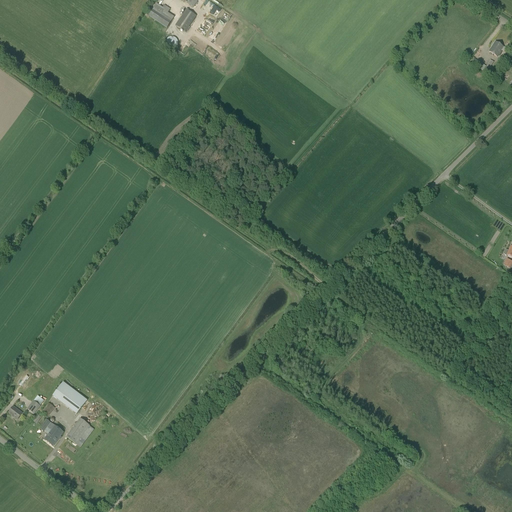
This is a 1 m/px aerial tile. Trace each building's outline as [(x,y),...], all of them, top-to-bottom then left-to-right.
[(163,8),(156,4),(148,16),(167,28),(174,17),(168,13),(170,9),(164,5),(163,8)] [(186,33),(196,16),(188,11),(189,10),(186,9),(175,26),(186,33)] [(172,49),(173,49),(174,49),(175,48),(176,48),(177,47),(177,46),(177,45),(178,44),(178,43),(178,42),(177,41),(177,40),(176,39),(175,38),(174,38),(173,37),(172,37),(171,37),(170,37),(169,38),(168,38),(167,39),(166,40),(166,41),(166,42),(165,43),(166,44),(166,45),(166,46),(167,47),(168,48),(169,49),(170,49),(171,49),(172,49)] [(503,47),(495,42),(489,52),(497,57),(499,55),(500,55),(503,52),(501,51),(503,47)] [(478,68),(481,64),(474,59),(471,64),(478,68)] [(504,73),(506,71),(503,68),(501,70),(501,71),(500,72),(499,71),(496,74),(500,78),(503,74),(504,73)] [(505,250),(503,254),(504,255),(506,256),(507,255),(511,258),(511,246),(510,246),(508,251),(507,250),(506,250),(505,250)] [(77,415),(87,401),(63,382),(53,396),(77,415)] [(34,415),(40,406),(33,401),(27,410),(34,415)] [(18,420),(23,414),(14,407),(9,413),(18,420)] [(36,424),(42,418),(38,415),(33,421),(36,424)] [(77,445),(90,426),(80,418),(66,437),(77,445)] [(44,432),(51,423),(46,420),(39,428),(44,432)] [(53,447),(63,433),(55,426),(44,440),(53,447)]
